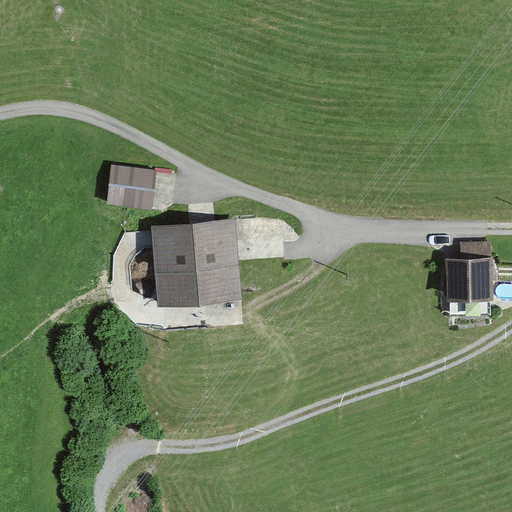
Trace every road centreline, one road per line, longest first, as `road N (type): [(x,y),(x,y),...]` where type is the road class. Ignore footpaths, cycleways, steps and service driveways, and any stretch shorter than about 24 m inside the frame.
road 1 (unclassified): [(0,114),(60,109),(105,121),(227,186),(326,222),(394,233),(511,233)]
road 2 (unclassified): [(511,327),(470,353),(230,446),(133,454),(99,511)]
